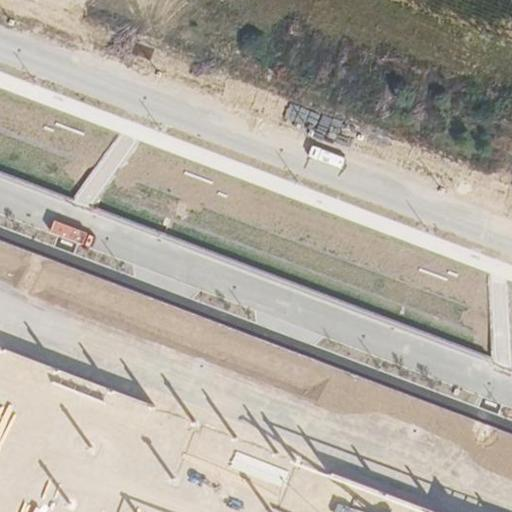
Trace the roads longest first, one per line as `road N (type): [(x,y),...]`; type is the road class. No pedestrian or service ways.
road 1 (unclassified): [(0,43),(511,238)]
road 2 (unclassified): [(511,388),(0,197)]
